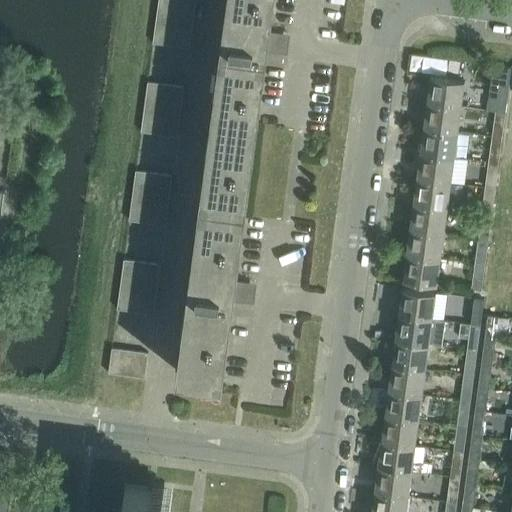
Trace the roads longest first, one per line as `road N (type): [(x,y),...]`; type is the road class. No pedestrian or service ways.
road 1 (residential): [(421,11),(380,65),(326,460)]
road 2 (residential): [(151,439),(215,0)]
road 3 (residential): [(326,460),(151,439)]
road 4 (residential): [(151,439),(0,419)]
